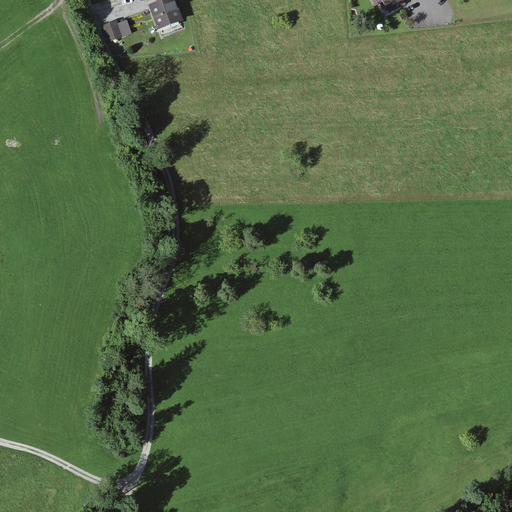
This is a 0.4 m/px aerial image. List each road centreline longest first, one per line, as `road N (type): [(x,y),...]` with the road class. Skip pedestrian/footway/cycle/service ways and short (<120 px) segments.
road 1 (track): [(108,54),(163,165),(176,229),(150,332),(150,428),(141,469),(125,488)]
road 2 (track): [(0,441),(125,488)]
